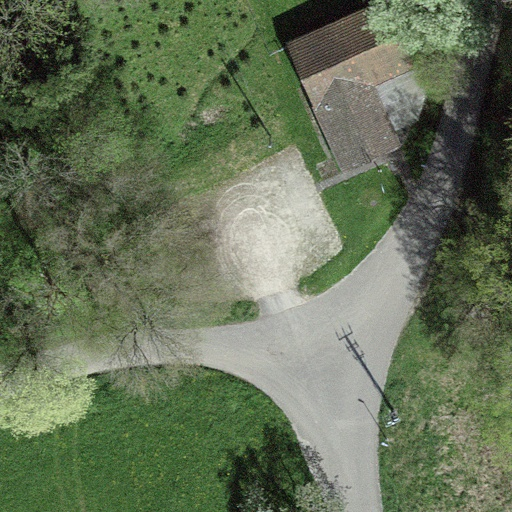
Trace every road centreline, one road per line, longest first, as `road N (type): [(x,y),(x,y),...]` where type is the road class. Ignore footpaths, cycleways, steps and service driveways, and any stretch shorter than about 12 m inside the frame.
road 1 (residential): [(490,0),(426,208),(393,277),(329,366)]
road 2 (residential): [(0,381),(75,358),(167,345),(231,343),(329,366)]
road 3 (residential): [(329,366),(357,511)]
